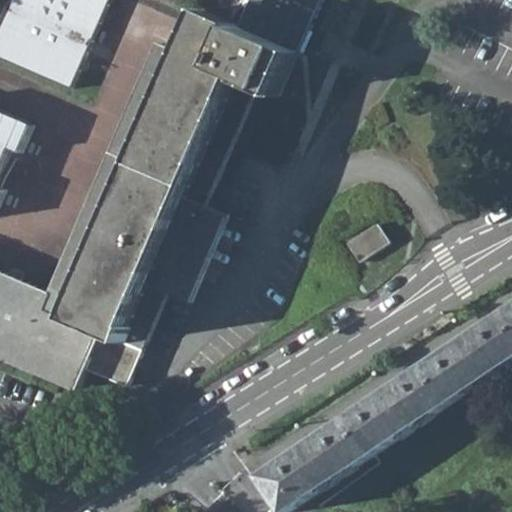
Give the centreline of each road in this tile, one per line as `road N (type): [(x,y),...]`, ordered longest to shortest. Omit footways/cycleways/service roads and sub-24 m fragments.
road 1 (residential): [(182,444),(511,236)]
road 2 (residential): [(77,511),(182,444)]
